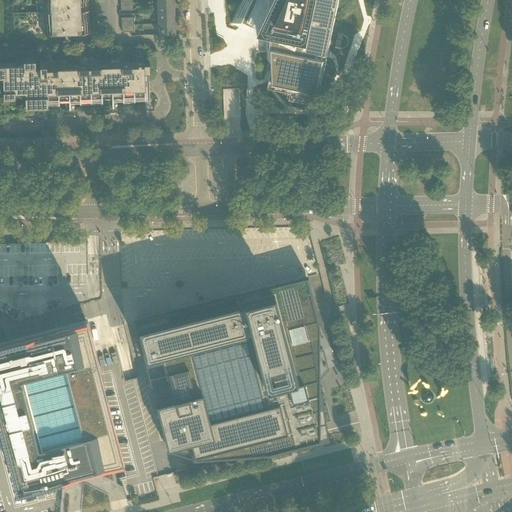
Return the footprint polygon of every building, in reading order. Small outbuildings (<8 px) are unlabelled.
[(45,0),(46,12),(43,12),(42,13),(46,12),(47,34),(43,34),(43,35),(90,33),(90,32),(88,32),(88,11),(89,11),(89,10),(87,10),(87,0),(45,0)] [(208,0),(212,81),(223,80),(223,90),(230,89),(235,89),(235,79),(266,78),(264,43),(294,42),(302,0),(208,0)] [(302,0),(292,51),(271,47),(269,60),(273,61),(267,89),(290,94),(288,104),(311,109),(313,99),(318,100),(338,7),(339,0),(302,0)] [(157,2),(158,13),(174,12),(174,6),(177,6),(177,1),(157,2)] [(158,13),(158,24),(178,23),(178,18),(174,18),(174,12),(158,13)] [(178,23),(158,24),(159,35),(175,34),(175,27),(178,27),(178,23)] [(344,34),(343,34),(338,33),(334,49),(340,50),(341,50),(343,50),(344,50),(345,49),(346,49),(347,48),(348,47),(348,46),(349,45),(349,44),(349,43),(349,42),(349,41),(349,40),(349,39),(348,37),(347,36),(346,35),(345,35),(344,34)] [(25,63),(24,63),(24,65),(0,66),(2,66),(3,77),(1,77),(1,78),(3,77),(3,96),(4,96),(4,94),(14,94),(15,95),(15,94),(25,93),(25,105),(37,105),(37,99),(42,99),(43,107),(59,106),(59,99),(69,99),(69,101),(79,101),(80,105),(102,104),(102,97),(112,97),(112,99),(123,99),(123,104),(134,103),(134,101),(145,100),(144,74),(150,74),(149,63),(144,63),(144,59),(141,59),(141,62),(123,62),(123,60),(120,60),(120,64),(102,64),(102,60),(98,61),(98,63),(80,64),(80,61),(77,62),(77,65),(59,66),(59,62),(55,62),(55,65),(46,66),(46,62),(39,62),(40,69),(34,69),(34,63),(33,63),(33,64),(25,65),(25,63)] [(167,312),(134,320),(146,365),(162,361),(172,399),(155,404),(167,449),(170,450),(171,449),(192,456),(193,460),(268,456),(329,440),(319,379),(328,369),(328,368),(323,349),(330,347),(332,349),(322,319),(308,276),(235,295),(235,294),(233,295),(237,308),(170,326),(167,313),(167,312)] [(17,337),(0,341),(0,389),(1,392),(1,393),(5,413),(5,415),(9,435),(10,436),(13,447),(12,447),(21,482),(64,471),(65,471),(65,472),(103,463),(113,460),(111,445),(110,436),(99,368),(95,351),(95,348),(94,348),(87,321),(88,321),(87,319),(41,330),(41,331),(29,334),(17,337)]
